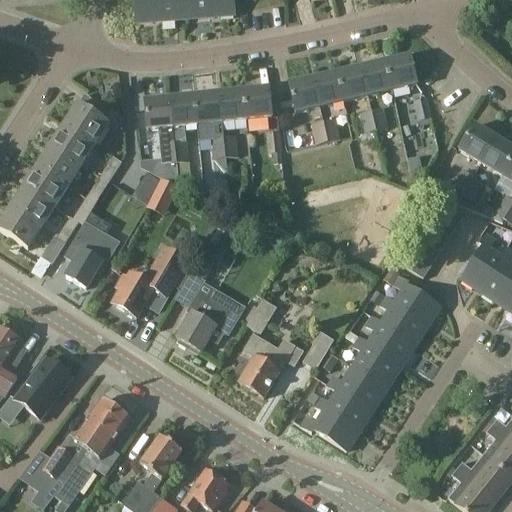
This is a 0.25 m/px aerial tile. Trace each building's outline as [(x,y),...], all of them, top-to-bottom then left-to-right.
[(134,0),(136,25),(161,23),(158,0),(134,0)] [(158,0),(161,23),(185,21),(183,0),(158,0)] [(183,0),(185,21),(209,19),(207,0),(183,0)] [(207,0),(209,19),(234,17),(232,0),(207,0)] [(316,0),(307,2),(311,16),(376,0),(316,0)] [(410,58),(385,64),(392,93),(416,88),(410,58)] [(385,64),(361,70),(368,99),(392,93),(385,64)] [(361,70),(336,75),(343,105),(368,99),(361,70)] [(343,105),(336,75),(312,81),(319,110),(343,105)] [(319,110),(312,81),(288,87),(294,116),(319,110)] [(268,90),(243,93),(246,123),(271,120),(268,90)] [(243,93),(219,95),(222,125),(246,123),(243,93)] [(219,95),(195,98),(198,128),(222,125),(219,95)] [(195,98),(170,101),(173,130),(198,128),(195,98)] [(173,130),(170,101),(145,103),(148,133),(173,130)] [(417,124),(430,122),(431,121),(426,101),(412,104),(417,124)] [(77,106),(63,128),(95,148),(108,128),(116,133),(123,123),(101,108),(94,118),(78,107),(77,106)] [(383,111),(371,114),(376,134),(388,132),(383,111)] [(363,137),(376,134),(371,114),(358,117),(363,137)] [(335,122),(322,125),(327,145),(339,143),(335,122)] [(309,128),(314,148),(327,145),(322,125),(309,128)] [(63,128),(49,148),(81,169),(95,148),(63,128)] [(480,167),(495,141),(474,128),(459,154),(480,167)] [(272,157),(280,156),(281,156),(278,135),(265,137),(267,158),(272,157)] [(413,138),(400,139),(401,162),(414,161),(413,138)] [(226,161),(212,162),(212,163),(237,160),(235,140),(224,141),(226,161)] [(226,161),(224,141),(209,143),(212,162),(226,161)] [(511,162),(511,151),(495,141),(480,167),(502,179),(511,162)] [(174,146),(176,167),(188,165),(186,145),(174,146)] [(176,167),(174,146),(161,147),(162,163),(163,167),(167,166),(167,168),(176,167)] [(49,148),(36,169),(68,189),(81,169),(49,148)] [(280,156),(272,157),(273,169),(282,167),(280,156)] [(99,180),(108,186),(121,166),(112,160),(99,180)] [(511,162),(502,179),(511,185),(511,188),(505,200),(511,204),(511,162)] [(154,179),(152,163),(140,165),(140,172),(154,179)] [(36,169),(22,190),(54,210),(68,189),(36,169)] [(462,198),(472,180),(462,174),(451,191),(462,198)] [(304,206),(359,192),(355,177),(300,191),(304,206)] [(99,180),(86,201),(94,206),(98,201),(108,186),(99,180)] [(482,186),(472,180),(462,198),(472,204),(482,186)] [(177,191),(160,182),(155,191),(173,200),(177,191)] [(54,210),(22,190),(9,210),(41,231),(54,210)] [(255,192),(253,196),(255,201),(260,203),(264,201),(266,196),(264,192),(259,190),(255,192)] [(504,199),(493,216),(493,217),(504,223),(504,224),(511,210),(511,204),(505,200),(504,199)] [(94,206),(86,201),(72,222),(78,226),(82,229),(84,227),(83,226),(94,206)] [(41,231),(9,210),(0,224),(0,234),(27,252),(41,231)] [(443,210),(436,220),(455,232),(461,222),(443,210)] [(493,216),(490,222),(502,226),(504,223),(493,217),(493,216)] [(70,220),(58,238),(66,243),(78,226),(72,222),(70,220)] [(455,232),(436,220),(430,230),(448,242),(455,232)] [(82,229),(64,260),(74,266),(65,280),(86,292),(96,274),(101,278),(119,247),(84,227),(82,229)] [(448,242),(430,230),(423,240),(441,252),(448,242)] [(282,234),(274,249),(287,256),(295,241),(282,234)] [(56,237),(41,261),(51,267),(66,243),(58,238),(56,237)] [(481,250),(461,282),(477,293),(500,259),(489,252),(494,243),(485,237),(478,248),(481,250)] [(441,252),(423,240),(416,251),(435,262),(441,252)] [(500,259),(477,293),(502,309),(511,293),(511,266),(509,265),(511,261),(511,253),(506,249),(500,259)] [(119,295),(112,307),(135,322),(143,309),(158,318),(174,290),(187,269),(189,266),(163,250),(143,284),(142,285),(130,277),(128,281),(121,277),(113,291),(117,294),(119,295)] [(190,277),(203,285),(219,259),(205,251),(190,277)] [(416,251),(410,261),(428,273),(435,262),(416,251)] [(428,273),(410,261),(404,270),(422,282),(428,273)] [(398,279),(399,277),(390,272),(382,283),(391,289),(398,279)] [(40,276),(31,290),(40,296),(49,281),(40,276)] [(398,279),(391,289),(402,296),(395,307),(393,310),(425,330),(438,310),(432,306),(415,295),(406,289),(409,286),(398,279)] [(272,292),(276,295),(280,294),(283,291),(282,286),(278,284),(274,285),(272,288),(272,292)] [(190,318),(175,342),(178,344),(179,344),(177,347),(187,353),(190,351),(198,356),(200,357),(208,343),(217,348),(223,337),(227,340),(228,338),(244,311),(211,293),(202,287),(190,307),(185,316),(190,318)] [(511,293),(502,309),(511,315),(511,293)] [(384,300),(375,294),(369,303),(378,309),(384,300)] [(378,309),(389,316),(382,327),(380,330),(412,351),(425,330),(393,310),(395,307),(384,300),(378,309)] [(247,326),(245,329),(259,338),(268,324),(253,316),(247,326)] [(370,320),(364,329),(376,337),(368,348),(366,351),(398,371),(412,351),(380,330),(382,327),(370,320)] [(0,352),(9,339),(0,333),(0,352)] [(320,336),(304,362),(301,366),(315,374),(333,344),(320,336)] [(241,354),(252,361),(237,386),(263,402),(279,375),(285,366),(293,371),(302,355),(283,343),(277,353),(252,337),(241,354)] [(0,403),(2,401),(4,402),(19,378),(12,374),(25,355),(20,352),(23,348),(9,339),(0,352),(0,403)] [(357,340),(351,350),(362,357),(353,371),(385,392),(398,371),(366,351),(368,348),(357,340)] [(330,358),(322,371),(329,375),(337,363),(330,358)] [(45,362),(15,403),(40,422),(71,382),(45,362)] [(331,379),(325,389),(337,397),(340,392),(372,412),(385,392),(353,371),(343,387),(331,379)] [(313,409),(312,410),(324,417),(327,412),(359,433),(372,412),(340,392),(337,397),(330,407),(319,400),(313,409)] [(311,395),(306,404),(313,409),(319,400),(311,395)] [(67,439),(42,476),(62,490),(79,464),(86,455),(115,411),(112,409),(113,408),(106,402),(104,404),(101,402),(72,443),(67,439)] [(86,455),(100,464),(109,452),(130,422),(128,421),(125,419),(127,417),(119,412),(118,414),(115,411),(86,455)] [(324,417),(317,427),(306,421),(301,429),(311,436),(313,433),(346,453),(359,433),(327,412),(324,417)] [(511,420),(505,430),(496,423),(493,427),(511,442),(511,420)] [(494,443),(484,455),(511,476),(511,442),(493,427),(485,436),(494,443)] [(23,433),(5,454),(21,468),(39,448),(23,433)] [(138,468),(151,477),(143,488),(137,484),(121,508),(126,511),(154,511),(163,502),(152,495),(160,484),(180,455),(158,440),(138,468)] [(109,452),(100,464),(94,473),(104,480),(119,459),(109,452)] [(60,491),(53,501),(60,505),(68,510),(94,473),(100,464),(86,455),(79,464),(62,490),(61,491),(60,491)] [(461,466),(459,468),(497,499),(501,494),(503,495),(511,483),(511,476),(484,455),(470,473),(461,466)] [(486,511),(497,499),(459,468),(450,479),(459,486),(447,501),(459,511),(486,511)] [(187,499),(179,508),(184,511),(195,511),(199,507),(205,511),(213,511),(229,490),(204,473),(187,499)] [(177,511),(163,502),(154,511),(177,511)]
